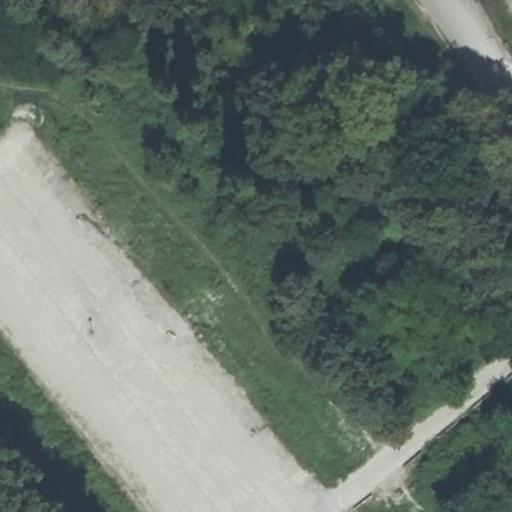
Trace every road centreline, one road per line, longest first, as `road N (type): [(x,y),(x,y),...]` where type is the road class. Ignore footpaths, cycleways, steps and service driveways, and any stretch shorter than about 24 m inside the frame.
road 1 (track): [(0,87),(74,97),(93,114),(428,511)]
road 2 (unclassified): [(511,105),(440,0)]
